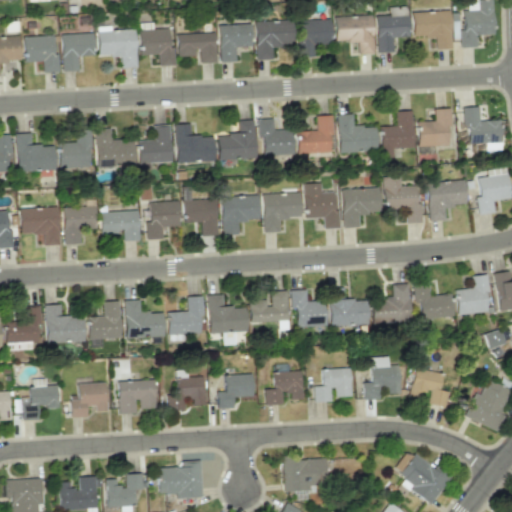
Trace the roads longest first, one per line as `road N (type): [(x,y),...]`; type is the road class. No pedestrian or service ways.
road 1 (residential): [(0,279),(419,253),(511,238)]
road 2 (residential): [(511,73),(0,106)]
road 3 (residential): [(501,468),(460,446),(391,429),(0,454)]
